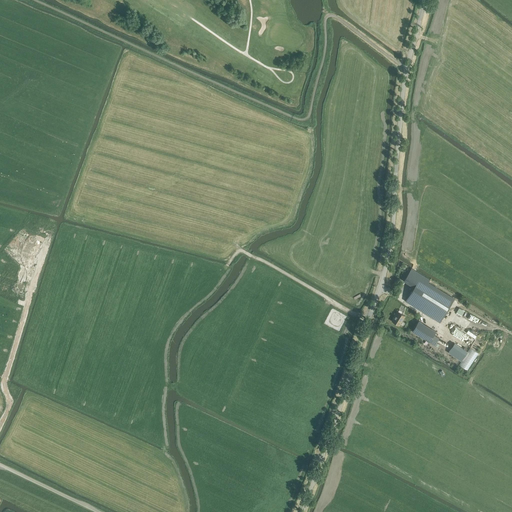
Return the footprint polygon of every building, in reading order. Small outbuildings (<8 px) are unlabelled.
[(414,287),(407,300),(441,321),(454,300),(426,283),(428,279),(410,268),(402,279),(414,287)] [(456,313),(462,316),(465,310),(459,307),(456,313)] [(392,321),(399,325),(405,316),(397,311),(393,317),(394,317),(392,321)] [(411,331),(433,344),(438,338),(433,334),(435,331),(418,320),(411,331)] [(448,351),(461,360),(466,351),(454,343),(448,351)] [(468,370),(479,352),(470,347),(460,365),(468,370)]
